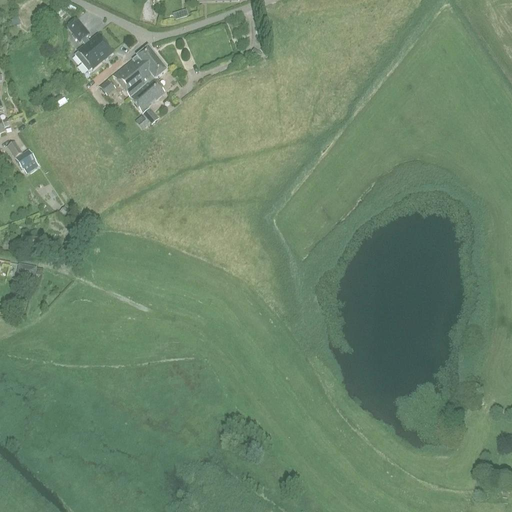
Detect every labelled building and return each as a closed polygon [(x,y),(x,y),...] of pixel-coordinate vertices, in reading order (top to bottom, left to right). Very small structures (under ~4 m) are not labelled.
[(65,12),(74,16),(76,11),(67,7),(65,12)] [(53,16),(61,20),(64,13),(56,9),(53,16)] [(185,11),(173,15),(175,20),(187,16),(185,11)] [(17,17),(10,21),(13,27),(20,23),(17,17)] [(67,28),(79,43),(81,42),(85,46),(89,43),(85,38),(89,35),(76,20),(67,28)] [(74,56),(88,73),(92,70),(112,54),(97,36),(89,43),(85,46),(78,52),(78,53),(74,56)] [(149,74),(160,64),(147,48),(112,77),(129,98),(145,86),(139,79),(139,77),(147,71),(149,74)] [(259,59),(262,54),(256,51),(253,56),(259,59)] [(141,113),(165,93),(155,81),(166,71),(160,64),(149,74),(147,71),(139,77),(139,79),(145,86),(129,98),(141,113)] [(107,98),(116,90),(108,80),(99,88),(107,98)] [(59,101),(62,106),(70,102),(68,97),(59,101)] [(159,120),(149,109),(142,116),(144,118),(140,121),(143,124),(146,121),(152,127),(159,120)] [(0,135),(5,134),(3,129),(9,127),(7,120),(0,123),(0,122),(0,135)] [(21,154),(13,143),(6,148),(13,159),(21,154)] [(34,161),(28,152),(15,160),(21,169),(22,169),(34,161)] [(26,175),(38,168),(34,161),(22,169),(26,175)] [(41,249),(42,239),(21,238),(20,247),(41,249)] [(0,265),(0,270),(7,273),(9,269),(0,265)] [(16,278),(33,281),(35,268),(18,265),(16,278)]
